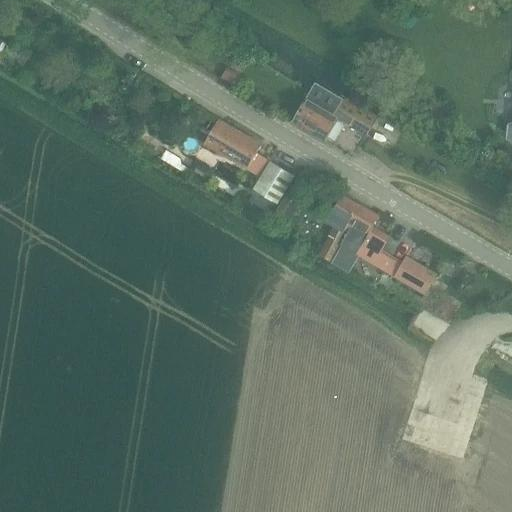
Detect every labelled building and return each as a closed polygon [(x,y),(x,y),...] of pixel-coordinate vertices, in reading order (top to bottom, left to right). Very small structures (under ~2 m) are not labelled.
[(175,32),(176,33),(188,40),(195,27),(196,26),(182,18),(175,32)] [(309,97),(294,121),(324,139),(327,136),(335,141),(346,123),(364,134),(374,117),(316,83),(308,97),(309,97)] [(219,118),(204,144),(247,169),(261,177),(270,162),(256,153),(262,144),(219,118)] [(159,154),(158,156),(160,157),(186,173),(188,169),(181,165),(180,159),(170,153),(165,155),(161,152),(159,154)] [(255,190),(248,201),(269,213),(275,202),(278,203),(284,192),(294,176),(270,162),(261,177),(254,189),(255,190)] [(301,202),(287,193),(274,214),(275,215),(271,221),(284,229),(288,223),(301,202)] [(319,252),(318,254),(330,261),(331,259),(344,237),(345,238),(361,247),(363,243),(345,233),(361,205),(342,195),(328,220),(327,222),(334,226),(319,252)] [(361,205),(345,233),(363,243),(361,247),(356,255),(359,256),(392,275),(394,276),(394,277),(401,265),(400,264),(381,253),(390,237),(372,227),(379,216),(361,206),(361,205)] [(401,265),(394,277),(396,278),(411,286),(425,294),(426,291),(434,278),(436,274),(412,259),(406,256),(401,265)] [(435,313),(449,321),(459,305),(445,296),(435,313)]
